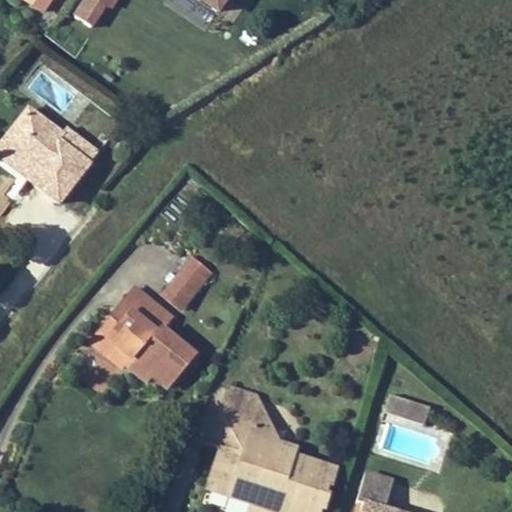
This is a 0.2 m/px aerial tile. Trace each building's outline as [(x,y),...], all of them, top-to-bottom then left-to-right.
[(20,0),(45,16),(54,0),(20,0)] [(84,0),(74,16),(95,31),(116,0),(84,0)] [(211,30),(229,0),(169,0),(168,2),(211,30)] [(56,150),(21,124),(0,151),(0,164),(26,185),(17,196),(47,221),(77,180),(50,158),(56,150)] [(26,185),(0,164),(0,181),(17,196),(26,185)] [(194,266),(181,280),(197,297),(211,283),(194,266)] [(181,280),(162,299),(179,317),(197,297),(181,280)] [(155,394),(185,362),(157,335),(167,324),(132,290),(115,308),(125,319),(117,327),(107,317),(92,334),(121,360),(113,369),(131,386),(139,378),(155,394)] [(125,319),(115,308),(107,317),(117,327),(125,319)] [(113,369),(121,360),(92,334),(82,345),(110,372),(113,369)] [(222,395),(213,420),(261,438),(253,406),(222,395)] [(423,414),(389,403),(383,420),(417,431),(423,414)] [(316,511),(318,503),(315,501),(321,482),(282,468),(285,459),(257,449),(261,438),(213,420),(202,453),(209,457),(199,485),(220,492),(215,506),(230,511),(316,511)] [(220,492),(199,485),(194,499),(215,506),(220,492)] [(387,511),(390,504),(363,496),(357,511),(387,511)]
